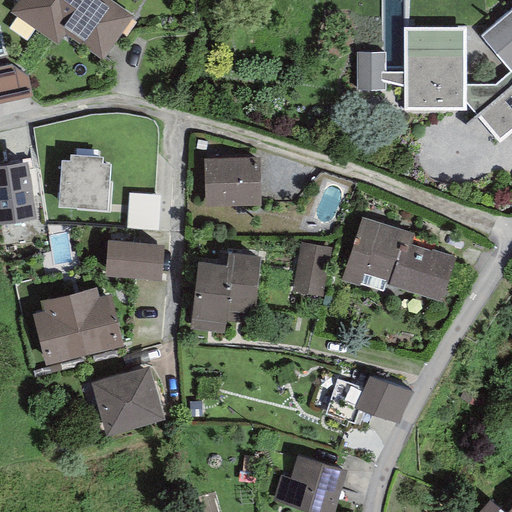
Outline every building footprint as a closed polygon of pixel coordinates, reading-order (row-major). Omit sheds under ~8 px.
[(108,0),(18,0),(9,12),(57,46),(65,35),(102,61),(133,17),(108,0)] [(385,53),(356,53),(356,91),(385,90),(385,82),(405,87),(404,111),(465,110),(464,100),(498,141),(511,130),(511,10),(482,36),(511,72),(495,85),(464,85),(465,29),(403,29),(403,73),(385,74),(385,53)] [(10,65),(0,66),(0,105),(33,98),(28,76),(10,65)] [(102,158),(70,155),(69,161),(61,161),(58,208),(76,209),(76,211),(110,213),(112,183),(109,183),(110,164),(102,164),(102,158)] [(260,157),(203,159),(205,207),(262,205),(260,157)] [(27,162),(0,166),(0,224),(36,219),(27,162)] [(160,195),(128,193),(126,229),(157,231),(160,195)] [(414,234),(360,217),(341,280),(382,293),(385,284),(441,302),(455,257),(432,250),(432,252),(410,245),(414,234)] [(163,245),(107,241),(105,277),(161,281),(163,245)] [(332,248),(300,242),(291,292),(323,298),(332,248)] [(226,266),(198,263),(190,328),(226,333),(227,319),(253,322),(261,258),(228,253),(226,266)] [(96,288),(40,301),(43,313),(32,315),(45,366),(123,347),(110,294),(99,297),(96,288)] [(147,367),(90,384),(105,437),(164,421),(147,367)] [(354,424),(358,410),(398,425),(411,392),(368,376),(363,389),(336,380),(324,414),(354,424)] [(334,511),(347,471),(297,456),(290,479),(280,476),(272,500),(311,511),(334,511)] [(502,511),(489,501),(479,511),(511,511),(511,507),(507,511),(502,511)]
